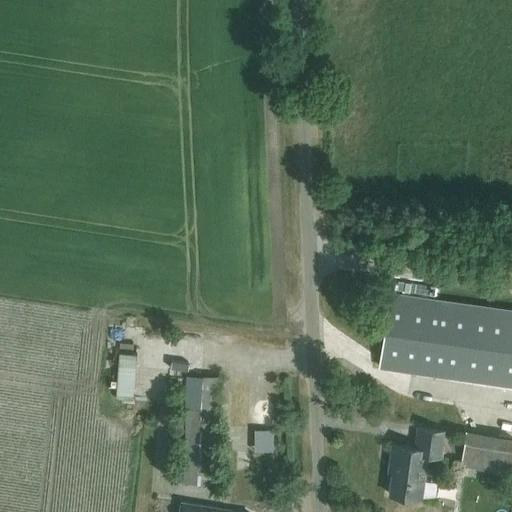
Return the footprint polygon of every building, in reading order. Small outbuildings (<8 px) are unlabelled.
[(511,315),(396,298),(385,371),(511,389),(511,315)] [(217,410),(219,376),(176,374),(173,407),(175,415),(177,439),(174,482),(215,485),(216,451),(217,451),(217,410)] [(121,375),(121,392),(135,392),(135,375),(121,375)] [(442,457),(446,431),(419,427),(416,448),(393,445),(390,463),(394,463),(389,494),(422,498),(428,455),(442,457)] [(183,503),(181,511),(234,511),(229,511),(228,511),(218,511),(219,508),(183,503)]
